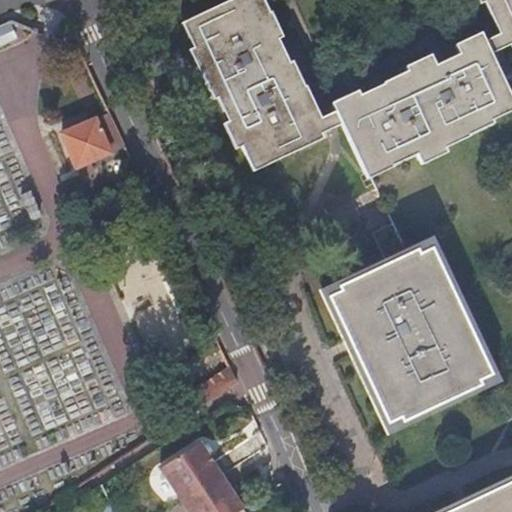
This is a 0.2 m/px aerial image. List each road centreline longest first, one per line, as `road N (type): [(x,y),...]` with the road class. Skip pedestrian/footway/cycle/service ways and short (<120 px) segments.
road 1 (residential): [(70,0),(310,511)]
road 2 (unknown): [(303,496),(354,473),(362,458),(286,294),(283,270),(410,223)]
